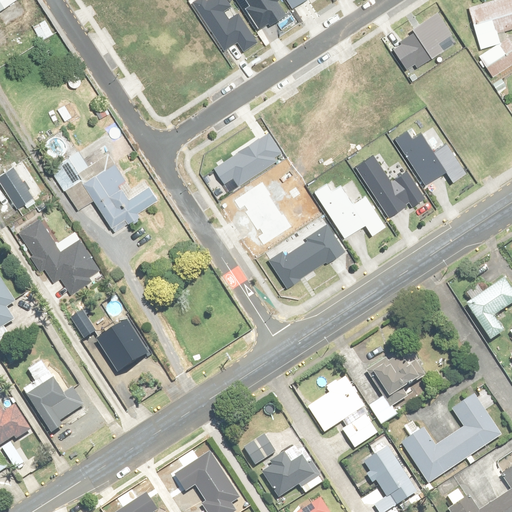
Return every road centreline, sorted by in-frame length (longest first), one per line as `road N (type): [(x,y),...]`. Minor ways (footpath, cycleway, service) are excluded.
road 1 (tertiary): [(28,511),(281,349)]
road 2 (residential): [(153,152),(391,0)]
road 3 (tertiary): [(281,349),(511,202)]
road 4 (residential): [(153,152),(281,349)]
road 5 (residential): [(54,0),(153,152)]
road 6 (unknown): [(126,448),(28,299)]
